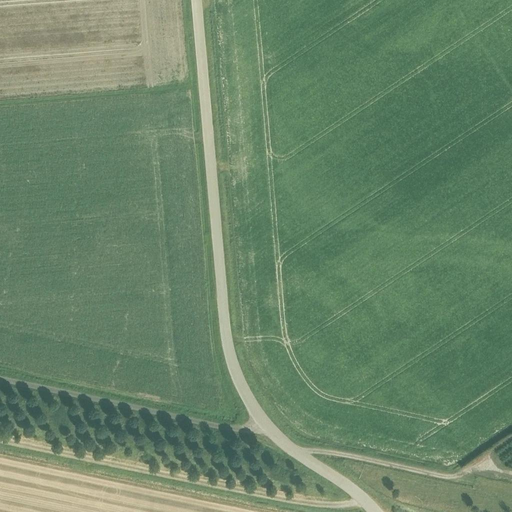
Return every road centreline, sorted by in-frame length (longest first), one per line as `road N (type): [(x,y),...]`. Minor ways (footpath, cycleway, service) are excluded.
road 1 (unclassified): [(372,511),(275,435),(236,378),(218,269),(195,0)]
road 2 (track): [(363,500),(272,495),(0,439)]
road 3 (track): [(257,414),(221,426),(0,380)]
